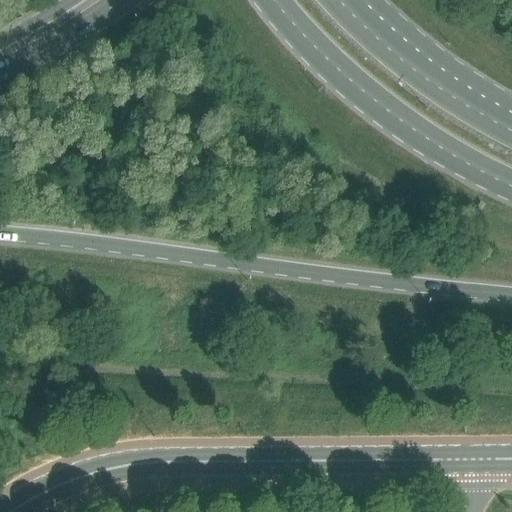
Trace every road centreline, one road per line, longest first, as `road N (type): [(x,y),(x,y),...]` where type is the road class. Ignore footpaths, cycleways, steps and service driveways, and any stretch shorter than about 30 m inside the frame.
road 1 (secondary): [(0,234),(511,294)]
road 2 (residential): [(10,511),(70,479),(134,464),(467,459)]
road 3 (secondary): [(272,0),(356,89),(511,187)]
road 4 (secondary): [(511,121),(411,56),(350,0)]
road 5 (secondary): [(0,72),(118,0)]
